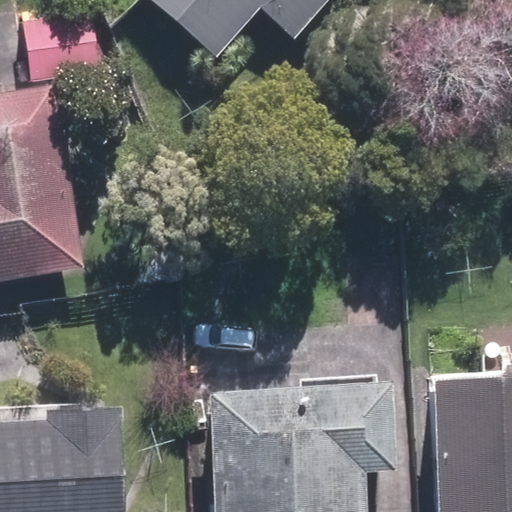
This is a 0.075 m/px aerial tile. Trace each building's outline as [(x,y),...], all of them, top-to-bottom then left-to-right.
[(132,0),(209,67),(252,18),(287,49),(330,0),(132,0)] [(511,0),(492,0),(504,10),(511,1),(511,0)] [(26,36),(35,94),(100,85),(90,27),(26,36)] [(0,290),(75,280),(48,96),(0,103),(0,290)] [(511,511),(511,376),(410,382),(415,511),(511,511)] [(381,396),(201,406),(207,511),(361,511),(359,483),(386,482),(381,396)] [(39,428),(0,430),(0,511),(117,511),(112,416),(38,420),(39,428)]
